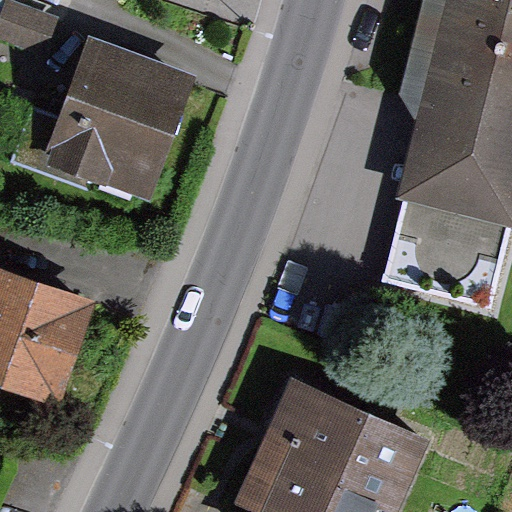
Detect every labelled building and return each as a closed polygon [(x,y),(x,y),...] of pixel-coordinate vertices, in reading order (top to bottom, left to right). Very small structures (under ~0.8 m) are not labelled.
[(0,26),(47,48),(62,14),(30,0),(9,0),(0,20),(0,26)] [(511,0),(420,0),(398,94),(426,101),(383,285),(490,310),(511,214),(511,0)] [(180,85),(67,42),(21,162),(134,205),(180,85)] [(72,310),(0,281),(0,384),(37,399),(72,310)] [(385,511),(410,451),(286,401),(241,511),(385,511)]
